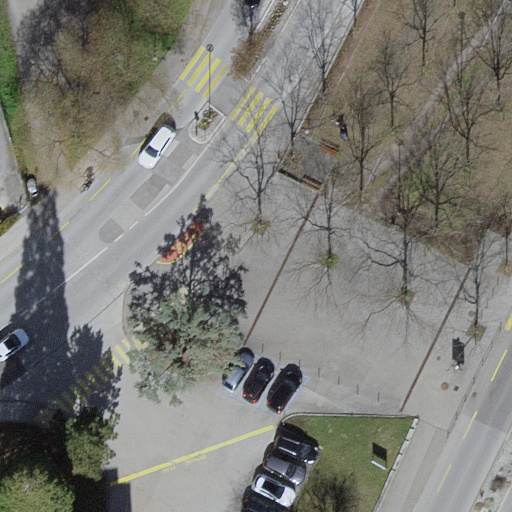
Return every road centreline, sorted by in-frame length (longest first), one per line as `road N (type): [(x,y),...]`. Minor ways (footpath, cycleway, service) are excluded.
road 1 (residential): [(77,270),(201,178),(320,0)]
road 2 (residential): [(252,0),(77,270)]
road 3 (primary): [(511,373),(441,511)]
